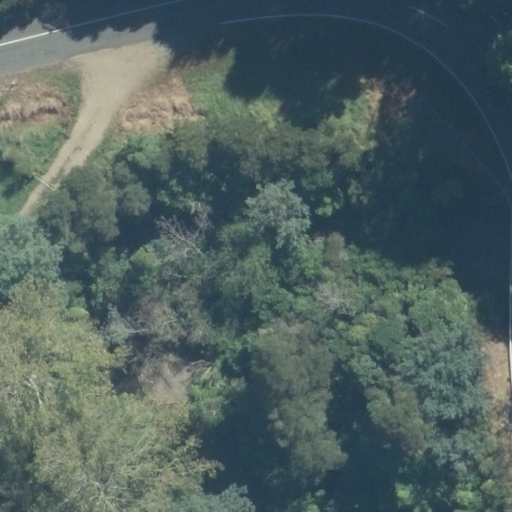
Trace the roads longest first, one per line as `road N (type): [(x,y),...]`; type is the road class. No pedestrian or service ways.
road 1 (unclassified): [(511,181),(456,56),(328,0)]
road 2 (unclassified): [(240,0),(0,40)]
